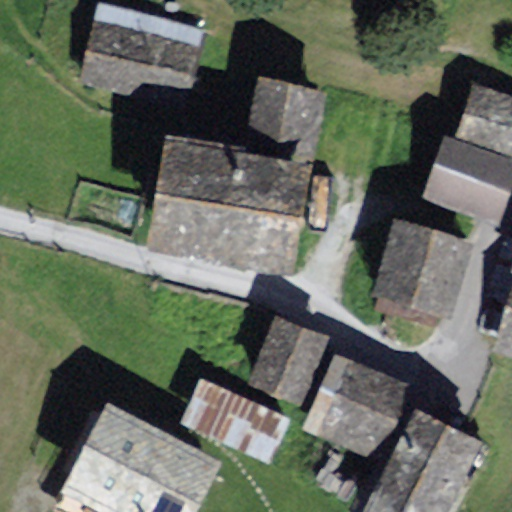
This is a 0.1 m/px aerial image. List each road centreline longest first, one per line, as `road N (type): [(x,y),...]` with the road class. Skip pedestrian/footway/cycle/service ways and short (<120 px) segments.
road 1 (residential): [(0,219),(271,295),(380,358),(434,366)]
road 2 (residential): [(359,511),(434,366)]
road 3 (residential): [(434,366),(465,340),(511,232)]
